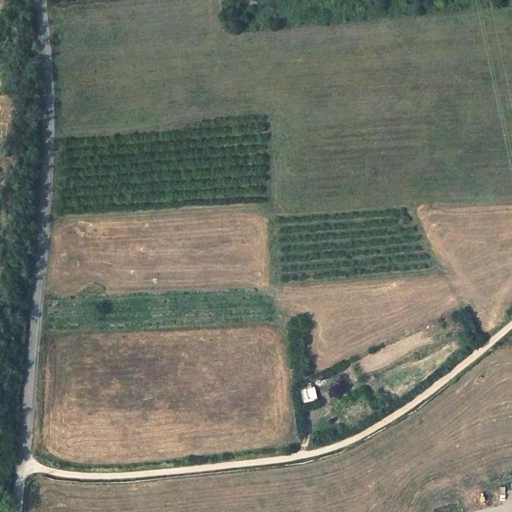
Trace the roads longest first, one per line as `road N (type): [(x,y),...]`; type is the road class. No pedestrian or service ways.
road 1 (track): [(19,465),(108,476),(325,450),(397,414),(511,325)]
road 2 (unclassified): [(40,0),(48,166),(14,511)]
